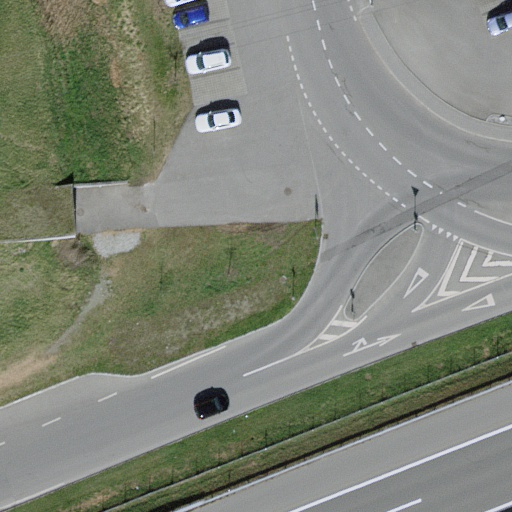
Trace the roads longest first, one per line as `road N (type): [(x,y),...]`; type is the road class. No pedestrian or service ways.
road 1 (unclassified): [(342,251),(277,358),(191,413)]
road 2 (unclassified): [(191,413),(0,489)]
road 3 (unclassified): [(342,356),(412,292),(461,195)]
road 4 (unclassified): [(342,356),(511,290)]
road 5 (unclassified): [(191,413),(342,356)]
road 6 (unclassified): [(461,195),(378,149),(348,112)]
road 7 (unclassified): [(348,112),(355,199),(342,251)]
road 8 (unclassified): [(461,195),(393,208),(342,251)]
road 9 (motorway): [(511,462),(385,511)]
